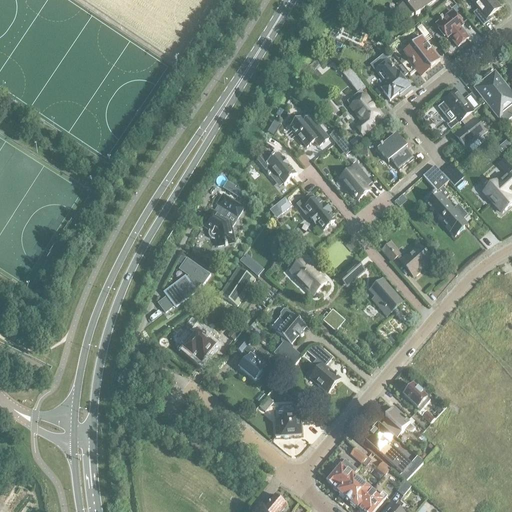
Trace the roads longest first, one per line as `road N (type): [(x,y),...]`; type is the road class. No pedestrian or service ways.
road 1 (primary): [(93,434),(103,347),(122,293),(232,93)]
road 2 (primary): [(232,93),(161,190),(101,302),(74,423)]
road 3 (residential): [(445,165),(402,112),(511,21)]
road 4 (residential): [(296,479),(433,323)]
road 5 (residential): [(433,323),(352,229),(358,224)]
